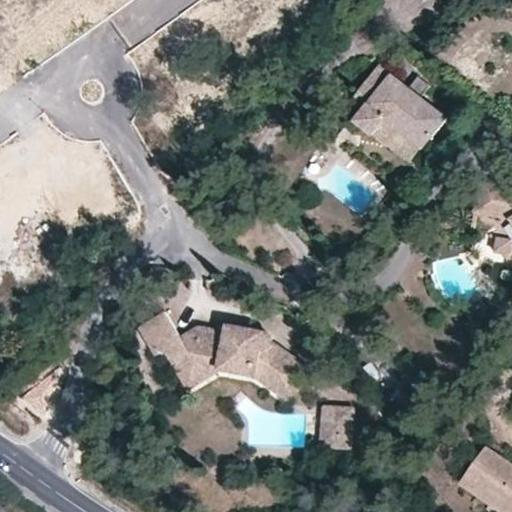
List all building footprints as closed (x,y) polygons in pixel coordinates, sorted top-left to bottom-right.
[(370,104),(425,147),(448,116),(424,96),(412,87),(382,63),(358,92),(370,104)] [(412,87),(424,96),(433,83),(422,74),(412,87)] [(414,161),(425,147),(370,104),(358,119),(414,161)] [(511,183),(486,178),(479,210),(511,216),(511,183)] [(167,348),(183,373),(214,354),(221,367),(253,371),(290,394),(311,365),(274,337),(273,334),(272,331),(269,329),(229,323),(228,330),(226,335),(215,333),(215,328),(199,325),(183,334),(166,310),(142,325),(159,351),(167,348)] [(214,354),(183,373),(191,386),(221,367),(214,354)] [(356,405),(324,405),(323,449),(355,450),(356,405)] [(502,511),(511,511),(511,463),(487,446),(462,484),(502,511)]
